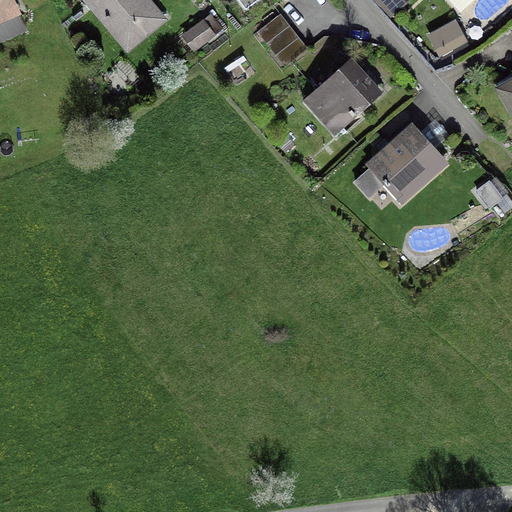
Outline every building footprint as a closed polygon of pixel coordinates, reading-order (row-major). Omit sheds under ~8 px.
[(0,0),(0,18),(15,12),(9,0),(0,0)] [(87,0),(126,46),(157,20),(140,0),(87,0)] [(406,0),(377,0),(390,14),(406,0)] [(282,68),(306,50),(278,15),(255,33),(282,68)] [(194,48),(210,36),(219,29),(210,17),(185,36),(194,48)] [(438,52),(460,40),(451,24),(429,36),(438,52)] [(315,112),(334,133),(377,95),(347,61),(309,95),(320,108),(315,112)] [(511,82),(499,90),(511,112),(511,82)] [(438,155),(433,150),(411,126),(365,167),(368,169),(353,183),(367,197),(381,184),(398,203),(419,184),(413,177),(438,155)] [(490,208),(503,198),(490,181),(477,191),(490,208)]
